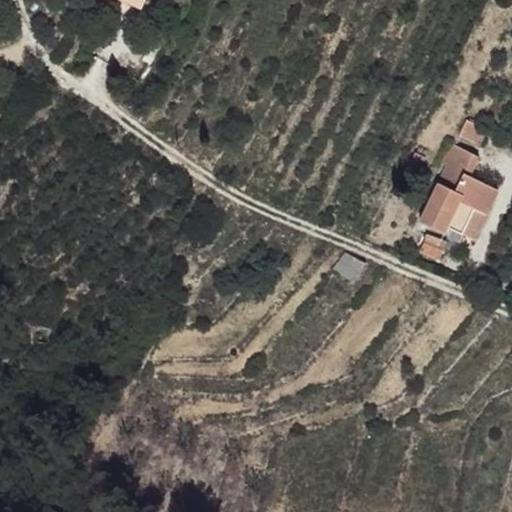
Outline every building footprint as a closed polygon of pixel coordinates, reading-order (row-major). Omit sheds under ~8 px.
[(457,138),(479,146),(486,129),(464,120),(457,138)] [(446,177),(428,207),(457,225),(473,193),(446,177)] [(429,227),(416,247),(435,255),(447,237),(429,227)] [(343,248),(332,267),(355,279),(368,260),(343,248)] [(35,325),(29,339),(50,350),(58,336),(35,325)]
